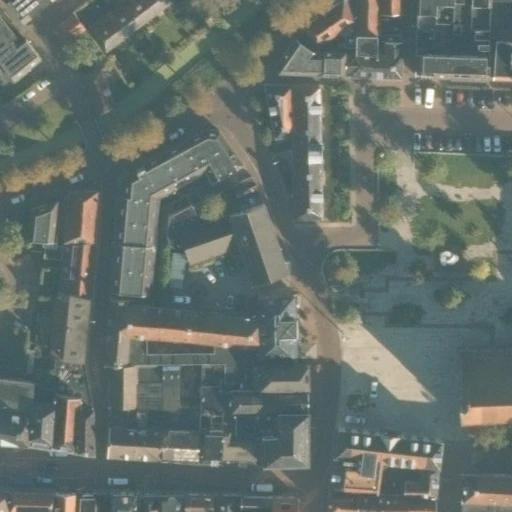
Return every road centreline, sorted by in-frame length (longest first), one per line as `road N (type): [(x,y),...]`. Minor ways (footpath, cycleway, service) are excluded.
road 1 (residential): [(511,123),(365,118),(367,238),(312,240),(296,249)]
road 2 (residential): [(103,162),(110,189),(94,368),(99,469)]
road 3 (residential): [(296,249),(331,352),(314,478)]
road 4 (residential): [(314,478),(99,469)]
road 5 (residential): [(219,102),(263,164),(296,249)]
road 6 (unclassified): [(219,102),(251,76),(292,20),(321,0)]
road 7 (residential): [(103,162),(219,102)]
